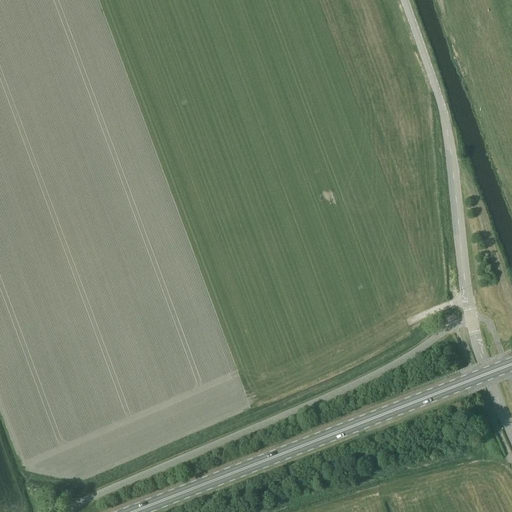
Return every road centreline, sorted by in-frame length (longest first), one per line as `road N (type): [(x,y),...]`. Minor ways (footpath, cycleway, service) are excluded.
road 1 (residential): [(511,430),(470,319),(444,109),(405,0)]
road 2 (primary): [(135,511),(511,364)]
